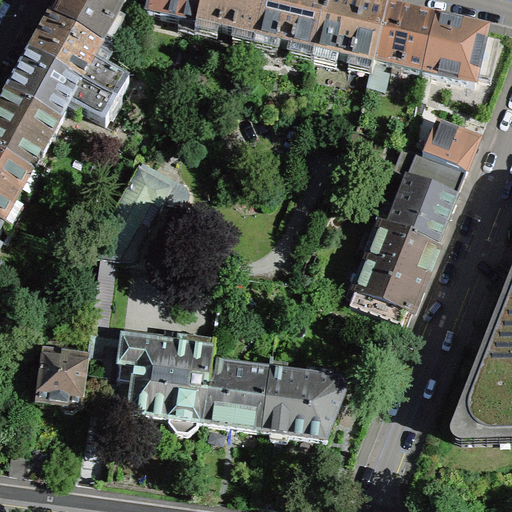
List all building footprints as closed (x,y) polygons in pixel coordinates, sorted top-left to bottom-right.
[(61,0),(56,9),(51,20),(104,48),(115,54),(125,36),(125,27),(118,23),(128,4),(120,0),(61,0)] [(148,17),(197,28),(204,0),(151,0),(151,1),(148,17)] [(204,0),(197,28),(256,42),(265,0),(204,0)] [(265,0),(256,42),(315,56),(327,0),(265,0)] [(373,70),(374,67),(387,11),(344,1),(340,0),(327,0),(315,56),(373,70)] [(387,11),(374,67),(423,78),(436,22),(402,14),(387,11)] [(104,48),(51,20),(35,48),(30,58),(117,107),(129,86),(94,66),(104,48)] [(486,43),(488,34),(452,26),(436,22),(423,78),(475,90),(477,81),(490,84),(499,46),(486,43)] [(70,108),(106,128),(117,107),(30,58),(14,86),(9,96),(61,125),(70,108)] [(447,99),(420,93),(406,152),(466,176),(469,169),(479,143),(437,127),(447,99)] [(0,159),(32,178),(61,125),(9,96),(0,111),(0,159)] [(466,176),(406,152),(402,151),(393,174),(407,180),(457,200),(459,195),(466,176)] [(0,228),(3,230),(32,178),(0,159),(0,228)] [(208,162),(199,166),(191,159),(181,163),(180,173),(187,179),(186,189),(193,195),(192,205),(200,212),(209,208),(211,199),(220,195),(222,185),(214,179),(216,169),(208,162)] [(101,263),(126,267),(129,267),(132,266),(135,264),(137,262),(138,259),(138,256),(138,253),(164,205),(170,209),(174,210),(178,210),(182,209),(185,207),(187,204),(188,200),(189,197),(187,193),(185,190),(182,187),(161,176),(158,183),(138,173),(138,172),(89,260),(101,262),(101,263)] [(376,223),(383,225),(439,247),(444,234),(457,200),(407,180),(396,208),(384,203),(376,223)] [(350,309),(406,331),(412,317),(416,319),(420,308),(425,296),(420,294),(439,247),(383,225),(350,309)] [(457,446),(461,447),(511,445),(511,284),(486,351),(453,435),(453,439),(454,443),(457,446)] [(202,428),(202,427),(211,366),(213,353),(123,341),(119,369),(136,371),(129,418),(148,421),(169,424),(169,427),(176,437),(188,438),(198,431),(198,427),(202,428)] [(46,406),(61,408),(60,410),(65,416),(72,417),(78,412),(78,410),(81,411),(88,360),(43,354),(36,405),(46,406)] [(211,366),(202,427),(218,430),(262,435),(270,374),(228,368),(211,366)] [(270,374),(262,435),(269,436),(270,442),(279,443),(287,444),(289,439),(326,444),(346,393),(340,383),(270,374)]
